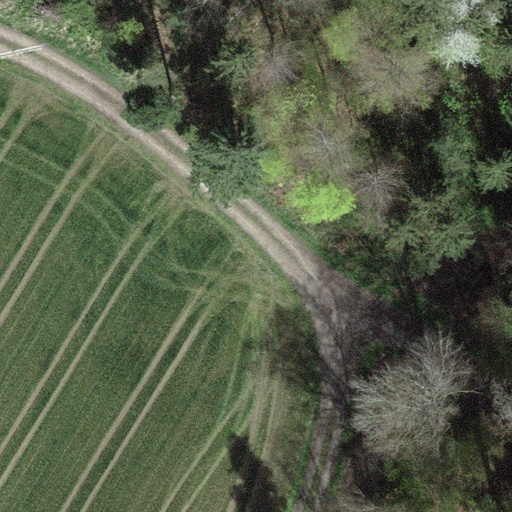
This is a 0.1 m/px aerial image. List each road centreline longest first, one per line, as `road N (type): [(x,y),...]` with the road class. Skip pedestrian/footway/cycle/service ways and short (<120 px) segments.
road 1 (track): [(0,43),(156,133),(228,185),(267,221),(320,306),(317,424),(283,511)]
road 2 (track): [(320,306),(432,386),(511,422)]
